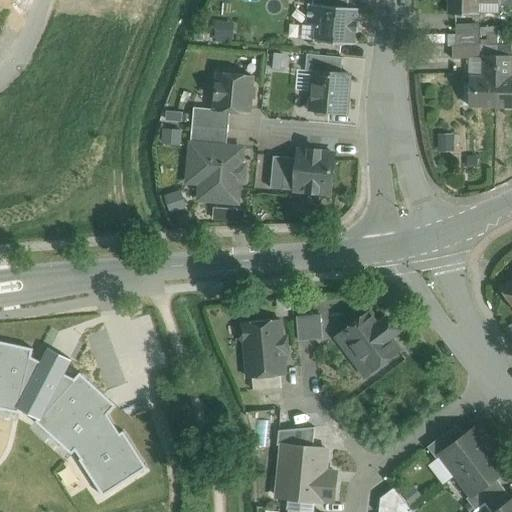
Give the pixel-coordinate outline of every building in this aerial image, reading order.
[(478,0),(448,0),(449,13),(478,14),(478,1),(478,0)] [(312,4),(308,3),(308,5),(307,23),(306,23),(306,24),(316,25),(315,39),(314,39),(314,40),(355,44),(356,43),(355,42),(356,31),(359,31),(359,30),(359,22),(360,22),(360,21),(357,21),(358,9),(358,10),(359,8),(348,7),(312,4)] [(236,17),(216,17),(216,35),(235,35),(236,17)] [(480,44),(452,45),(452,58),(470,58),(480,57),(480,44)] [(343,57),(307,53),(306,70),(314,70),(341,73),(343,57)] [(497,55),(483,55),(483,57),(483,77),(497,77),(497,55)] [(497,77),(483,77),(483,57),(480,57),(470,58),(469,106),(496,106),(497,77)] [(341,73),(314,70),(310,109),(314,110),(317,114),(325,114),(329,111),(346,112),(350,73),(341,73)] [(253,76),(218,73),(215,109),(230,110),(250,112),(253,76)] [(511,77),(497,77),(496,106),(511,106),(511,77)] [(230,110),(215,109),(194,107),(193,125),(228,129),(230,110)] [(228,129),(193,125),(191,143),(205,145),(227,147),(228,129)] [(181,139),(180,129),(162,129),(162,140),(181,139)] [(227,147),(205,145),(200,198),(238,202),(242,148),(227,147)] [(320,150),(310,149),(310,151),(298,150),(298,158),(295,190),(330,193),(334,153),(320,152),(320,150)] [(298,158),(274,156),(271,188),(295,190),(298,158)] [(170,211),(186,205),(180,187),(163,192),(170,211)] [(511,281),(502,289),(511,302),(511,281)] [(380,324),(370,312),(343,332),(372,370),(399,350),(389,337),(396,332),(386,320),(380,324)] [(321,314),(297,316),(299,340),(323,338),(321,314)] [(281,319),(243,323),(243,324),(243,325),(240,329),(241,337),(245,340),(244,341),(245,341),(248,377),(252,376),(280,374),(286,374),(281,319)] [(0,408),(20,413),(21,410),(38,418),(36,421),(72,454),(76,451),(81,459),(80,459),(103,496),(147,468),(124,431),(120,433),(108,415),(117,405),(80,373),(74,379),(64,374),(72,360),(70,359),(67,364),(48,354),(51,349),(49,348),(42,362),(32,357),(34,348),(0,340),(0,408)] [(280,374),(252,376),(253,390),(281,387),(280,374)] [(456,424),(428,446),(437,458),(441,455),(441,454),(465,436),(456,424)] [(465,436),(441,454),(441,455),(456,474),(492,448),(476,427),(465,436)] [(277,444),(281,444),(314,448),(315,428),(278,430),(277,444)] [(285,497),(334,502),(336,481),(331,480),(331,470),(326,469),(327,449),(314,448),(281,444),(279,474),(286,475),(285,497)] [(492,448),(456,474),(471,494),(472,495),(496,477),(507,469),(492,448)] [(496,477),(472,495),(471,494),(467,498),(476,510),(485,503),(504,488),(496,477)] [(414,511),(394,486),(380,497),(379,511),(414,511)] [(511,498),(504,488),(485,503),(492,511),(495,511),(511,499),(511,498)] [(511,511),(511,499),(495,511),(511,511)]
